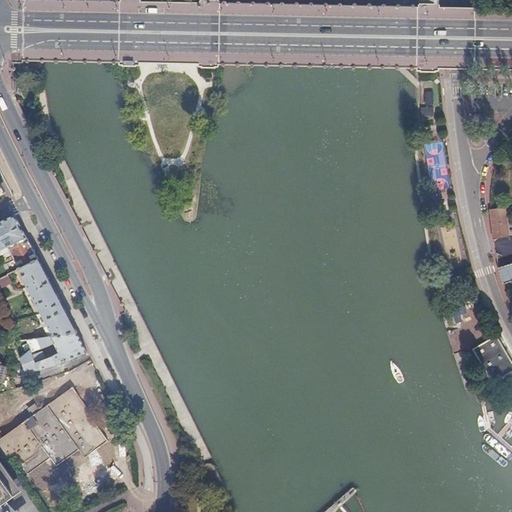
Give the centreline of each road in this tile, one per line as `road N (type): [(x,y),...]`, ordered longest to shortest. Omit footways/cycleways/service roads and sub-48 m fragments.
road 1 (primary): [(19,29),(511,38)]
road 2 (primary): [(118,352),(96,281),(0,87)]
road 3 (residential): [(456,0),(467,176)]
road 4 (primary): [(118,352),(33,199)]
road 5 (residential): [(467,176),(511,327)]
road 6 (primary): [(163,498),(157,438),(118,352)]
